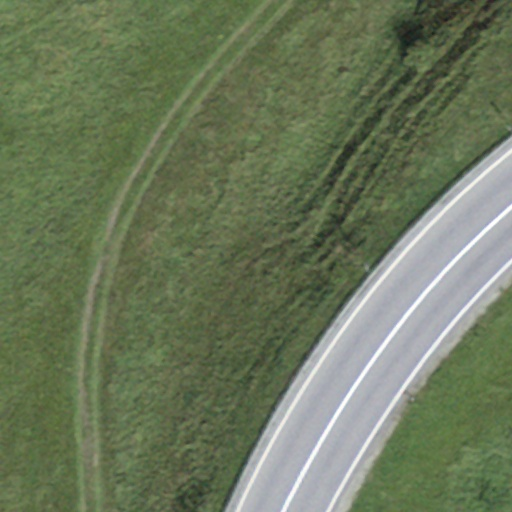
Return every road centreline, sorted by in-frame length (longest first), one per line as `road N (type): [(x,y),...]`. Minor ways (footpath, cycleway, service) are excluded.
road 1 (track): [(92,511),(86,358),(113,262),(140,192),(273,0)]
road 2 (primary): [(283,511),(362,376),(511,210)]
